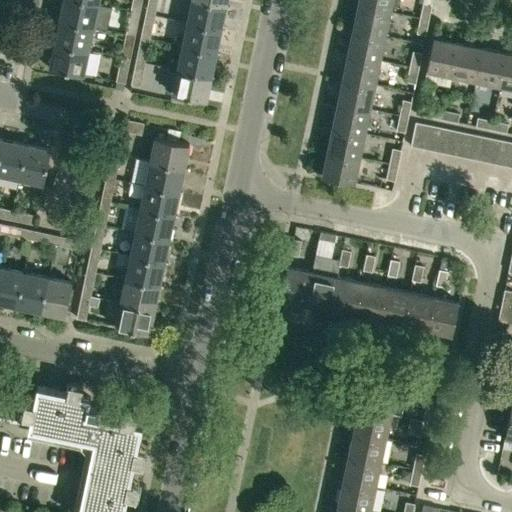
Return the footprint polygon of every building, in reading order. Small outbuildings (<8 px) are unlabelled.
[(93,27),(98,3),(83,0),(62,0),(59,19),(93,27)] [(139,12),(141,0),(132,0),(130,10),(139,12)] [(154,15),(157,0),(147,0),(145,13),(154,15)] [(221,29),(226,5),(201,0),(190,0),(186,21),(221,29)] [(358,0),(358,4),(390,11),(392,0),(358,0)] [(420,17),(429,19),(432,5),(423,3),(420,17)] [(385,35),(390,11),(358,4),(353,28),(385,35)] [(134,35),(139,12),(130,10),(125,33),(134,35)] [(149,38),(154,15),(145,13),(140,36),(149,38)] [(425,36),(429,19),(420,17),(417,33),(425,36)] [(89,50),(93,27),(59,19),(54,43),(89,50)] [(216,52),(221,29),(186,21),(181,45),(216,52)] [(380,59),(385,35),(353,28),(348,53),(380,59)] [(129,59),(134,35),(125,33),(120,57),(129,59)] [(144,61),(149,38),(140,36),(135,60),(144,61)] [(452,75),(459,42),(434,37),(433,37),(427,69),(452,75)] [(476,80),(483,47),(459,42),(452,75),(476,80)] [(83,74),(89,50),(54,43),(49,67),(83,74)] [(211,75),(216,52),(181,45),(176,68),(211,75)] [(501,85),(507,52),(483,47),(476,80),(501,85)] [(410,66),(419,67),(422,53),(413,51),(410,66)] [(511,53),(507,52),(501,85),(511,87),(511,53)] [(375,84),(380,59),(348,53),(343,77),(375,84)] [(124,82),(129,59),(120,57),(115,80),(124,82)] [(139,85),(144,61),(135,60),(130,84),(139,85)] [(415,83),(419,67),(410,66),(406,82),(415,83)] [(206,100),(211,75),(176,68),(171,93),(206,100)] [(370,108),(375,84),(343,77),(338,101),(370,108)] [(400,114),(408,116),(411,102),(403,100),(400,114)] [(365,132),(370,108),(338,101),(333,126),(365,132)] [(443,119),(445,111),(429,108),(427,116),(443,119)] [(445,111),(443,119),(458,122),(460,114),(445,111)] [(405,132),(408,116),(400,114),(397,130),(405,132)] [(491,129),(493,121),(478,117),(476,126),(491,129)] [(493,121),(491,129),(506,133),(508,124),(493,121)] [(423,148),(427,124),(416,122),(411,145),(423,148)] [(433,150),(438,126),(427,124),(423,148),(433,150)] [(360,157),(365,132),(333,126),(327,150),(360,157)] [(444,152),(449,129),(438,126),(433,150),(444,152)] [(120,154),(125,131),(115,129),(111,152),(120,154)] [(455,155),(460,131),(449,129),(444,152),(455,155)] [(466,157),(471,133),(460,131),(455,155),(466,157)] [(477,159),(482,136),(471,133),(466,157),(477,159)] [(149,160),(184,167),(189,143),(154,136),(149,160)] [(488,161),(493,138),(482,136),(477,159),(488,161)] [(0,173),(19,178),(26,143),(3,138),(0,151),(0,173)] [(499,164),(504,140),(493,138),(488,161),(499,164)] [(510,166),(511,156),(511,141),(504,140),(499,164),(510,166)] [(26,143),(19,178),(43,183),(51,148),(26,143)] [(390,163),(398,165),(401,151),(393,148),(390,163)] [(354,182),(360,157),(327,150),(322,175),(354,182)] [(115,178),(120,154),(111,152),(106,176),(115,178)] [(184,167),(149,160),(135,157),(130,181),(144,184),(179,191),(184,167)] [(395,181),(398,165),(390,163),(386,179),(395,181)] [(110,201),(115,178),(106,176),(101,199),(110,201)] [(174,214),(179,191),(144,184),(139,207),(174,214)] [(105,225),(110,201),(101,199),(96,223),(105,225)] [(12,210),(10,219),(33,224),(35,215),(26,213),(28,204),(14,202),(12,210)] [(0,216),(10,219),(12,210),(0,207),(0,216)] [(169,238),(174,214),(139,207),(134,231),(169,238)] [(0,232),(7,234),(9,225),(0,223),(0,232)] [(100,248),(105,225),(96,223),(91,246),(100,248)] [(31,239),(33,230),(9,225),(7,234),(31,239)] [(54,244),(56,235),(33,230),(31,239),(54,244)] [(164,261),(169,238),(134,231),(130,254),(164,261)] [(321,231),(319,239),(334,243),(336,234),(321,231)] [(56,235),(54,244),(78,249),(80,240),(56,235)] [(293,238),(289,254),(298,256),(301,240),(293,238)] [(95,272),(100,248),(91,246),(86,270),(95,272)] [(342,249),(340,259),(339,264),(348,266),(351,251),(342,249)] [(160,285),(164,261),(130,254),(125,278),(160,285)] [(336,276),(339,264),(340,259),(316,254),(312,271),(305,303),(330,308),(336,276)] [(363,270),(372,271),(375,256),(366,254),(363,270)] [(420,282),(424,266),(425,260),(416,258),(412,280),(420,282)] [(387,275),(396,276),(399,261),(391,259),(387,275)] [(305,303),(312,271),(287,265),(280,298),(305,303)] [(0,301),(17,305),(24,271),(1,266),(0,268),(0,301)] [(436,285),(445,287),(448,271),(439,269),(436,285)] [(90,295),(95,272),(86,270),(81,293),(90,295)] [(40,310),(48,275),(24,271),(17,305),(40,310)] [(48,275),(40,310),(65,315),(72,281),(48,275)] [(354,313),(361,281),(336,276),(330,308),(354,313)] [(155,308),(160,285),(125,278),(120,301),(155,308)] [(378,318),(385,286),(361,281),(354,313),(378,318)] [(402,323),(409,291),(385,286),(378,318),(402,323)] [(501,304),(509,306),(511,292),(511,290),(504,289),(501,304)] [(427,328),(433,296),(409,291),(402,323),(427,328)] [(85,319),(90,295),(81,293),(76,317),(85,319)] [(99,297),(90,295),(88,305),(97,307),(99,297)] [(433,296),(427,328),(452,334),(459,301),(433,296)] [(150,333),(155,308),(120,301),(115,325),(150,333)] [(506,321),(509,306),(501,304),(498,320),(506,321)] [(379,361),(376,375),(398,380),(401,366),(379,361)] [(359,405),(398,414),(400,414),(405,389),(364,381),(359,405)] [(123,511),(142,425),(95,415),(97,408),(89,406),(91,396),(38,385),(35,399),(0,391),(0,418),(29,424),(29,428),(94,442),(78,511),(123,511)] [(423,419),(432,421),(435,406),(426,404),(423,419)] [(396,426),(398,414),(359,405),(354,430),(386,437),(389,424),(396,426)] [(428,436),(432,421),(423,419),(420,434),(428,436)] [(381,461),(386,437),(354,430),(349,454),(381,461)] [(413,467),(421,469),(424,454),(416,453),(413,467)] [(376,485),(381,461),(349,454),(343,479),(376,485)] [(418,485),(421,469),(413,467),(409,483),(418,485)] [(371,509),(376,485),(343,479),(338,502),(371,509)] [(406,501),(403,511),(412,511),(414,502),(406,501)] [(370,511),(371,509),(338,502),(336,511),(370,511)]
